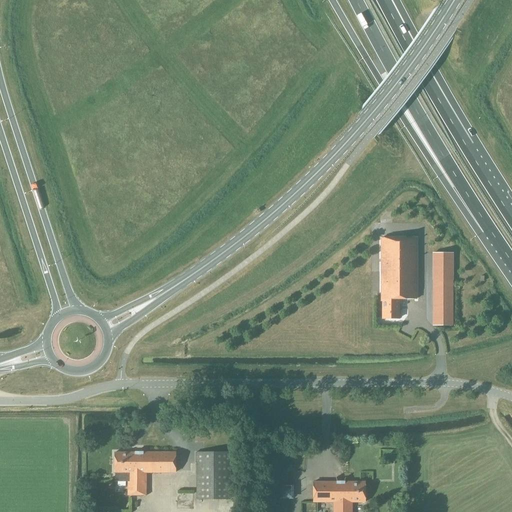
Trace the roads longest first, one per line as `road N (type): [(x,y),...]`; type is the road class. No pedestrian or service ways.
road 1 (unclassified): [(0,400),(65,399),(120,384),(236,383),(451,383),(511,398)]
road 2 (secondary): [(160,295),(238,241),(335,153),(453,0)]
road 3 (trunk): [(331,0),(409,128),(490,230)]
road 4 (trunk): [(355,0),(490,230)]
road 5 (trunk): [(82,310),(68,291),(0,79)]
road 6 (trunk): [(0,131),(55,319)]
road 7 (trunk): [(467,148),(383,0)]
road 8 (trunk): [(467,148),(395,0)]
